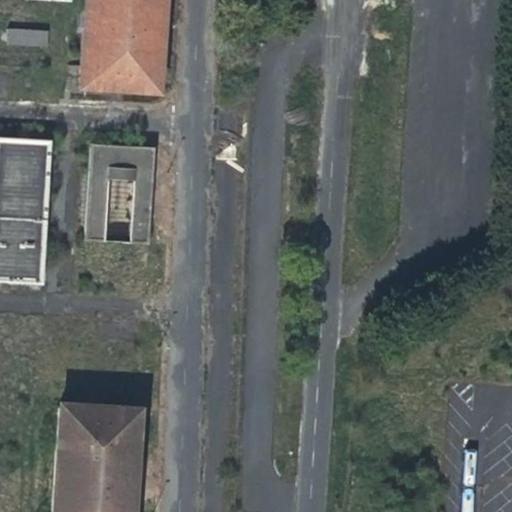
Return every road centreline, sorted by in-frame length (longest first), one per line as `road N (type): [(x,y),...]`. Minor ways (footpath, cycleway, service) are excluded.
road 1 (unclassified): [(305,511),(333,0)]
road 2 (unknown): [(185,313),(0,301)]
